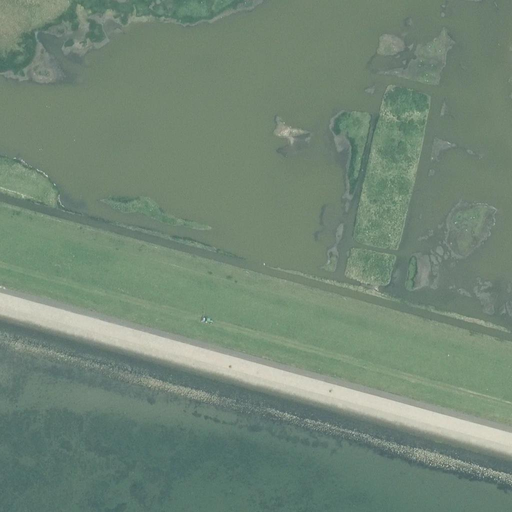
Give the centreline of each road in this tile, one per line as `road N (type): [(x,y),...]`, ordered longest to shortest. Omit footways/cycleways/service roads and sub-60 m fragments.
road 1 (track): [(511,399),(0,258)]
road 2 (track): [(0,286),(511,427)]
